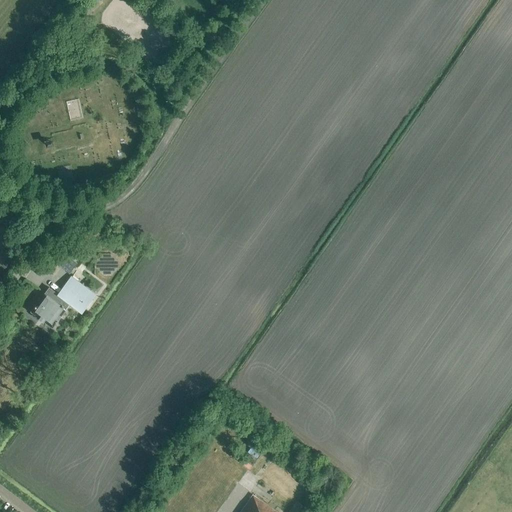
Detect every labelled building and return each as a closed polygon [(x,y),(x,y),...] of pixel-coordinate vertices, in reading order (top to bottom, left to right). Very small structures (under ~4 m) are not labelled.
[(88,15),(99,0),(86,0),(79,9),(88,15)] [(79,98),(67,101),(72,120),(83,118),(79,98)] [(0,205),(9,213),(15,207),(6,199),(0,204),(0,205)] [(70,273),(78,263),(67,255),(59,266),(70,273)] [(80,313),(95,293),(70,275),(57,294),(49,288),(31,312),(52,328),(70,305),(80,313)] [(41,370),(49,359),(43,355),(35,366),(41,370)] [(275,511),(252,495),(240,511),(275,511)] [(303,511),(306,508),(296,501),(288,511),(303,511)]
